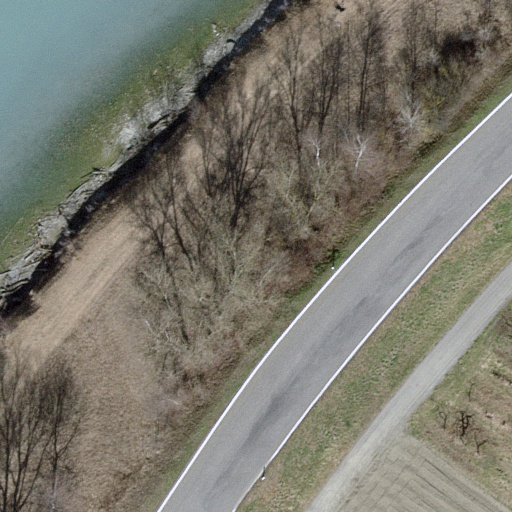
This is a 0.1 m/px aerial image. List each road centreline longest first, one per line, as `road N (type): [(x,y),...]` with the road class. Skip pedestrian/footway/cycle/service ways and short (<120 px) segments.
road 1 (tertiary): [(511,136),(335,325),(197,511)]
road 2 (track): [(320,511),(511,283)]
